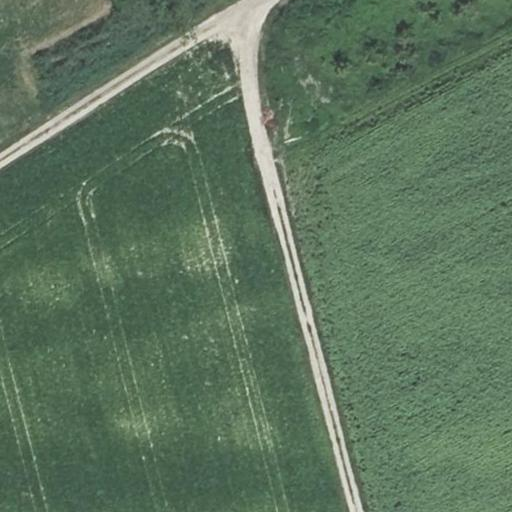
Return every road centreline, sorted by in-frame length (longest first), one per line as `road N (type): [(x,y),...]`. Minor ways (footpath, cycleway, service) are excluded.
road 1 (track): [(231,14),(243,28),(357,511)]
road 2 (track): [(0,165),(254,0)]
